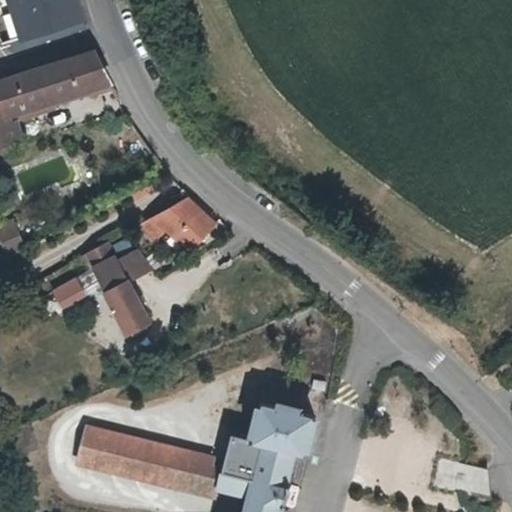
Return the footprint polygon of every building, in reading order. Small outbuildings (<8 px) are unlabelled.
[(78,15),(73,0),(9,0),(20,33),(78,15)] [(97,49),(0,80),(0,91),(7,113),(108,80),(97,49)] [(0,129),(11,126),(7,113),(0,91),(0,129)] [(17,144),(11,126),(0,129),(0,151),(15,144),(17,144)] [(156,238),(165,228),(190,252),(220,219),(210,210),(189,194),(140,222),(156,238)] [(14,217),(0,220),(0,238),(2,245),(20,240),(14,217)] [(107,241),(87,253),(92,261),(129,332),(133,330),(135,335),(147,329),(145,324),(150,321),(107,241)] [(87,263),(92,261),(87,253),(83,254),(87,263)] [(58,304),(85,292),(76,273),(49,285),(58,304)] [(230,435),(224,461),(218,487),(250,496),(249,501),(245,511),(279,511),(281,506),(285,507),(290,485),(287,484),(295,452),(304,454),(314,414),(262,402),(253,441),(230,435)] [(226,495),(249,501),(250,496),(218,487),(224,461),(141,439),(86,425),(78,460),(133,475),(225,498),(226,495)] [(439,458),(433,484),(488,498),(487,469),(439,458)]
